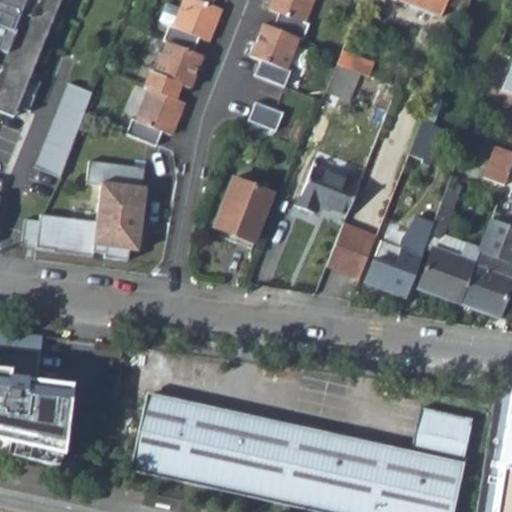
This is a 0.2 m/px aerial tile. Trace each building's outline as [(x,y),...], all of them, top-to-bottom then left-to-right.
[(0,0),(0,101),(17,108),(28,113),(40,83),(29,79),(59,0),(0,0)] [(170,23),(163,40),(168,41),(193,51),(199,36),(208,40),(221,9),(212,5),(199,0),(184,0),(174,25),(170,23)] [(273,0),(269,11),(279,15),(273,29),(298,39),(303,40),(309,26),(305,23),(314,0),(273,0)] [(381,0),(439,24),(448,0),(381,0)] [(264,25),(250,58),(259,61),(254,75),(284,87),(290,72),(285,70),(298,39),(273,29),(264,25)] [(151,70),(143,86),(149,89),(174,98),(180,83),(189,87),(202,55),(193,51),(168,41),(155,72),(151,70)] [(341,55),(335,69),(337,69),(359,79),(368,82),(373,69),(341,55)] [(511,59),(501,88),(511,91),(511,59)] [(337,69),(326,98),(348,107),(359,79),(337,69)] [(40,159),(64,168),(96,83),(72,74),(40,159)] [(131,117),(124,133),(154,145),(161,130),(170,134),(183,102),(174,98),(149,89),(136,119),(131,117)] [(0,113),(13,118),(17,108),(0,101),(0,113)] [(256,103),(248,122),(276,133),(283,114),(256,103)] [(506,183),(511,163),(511,150),(495,145),(485,176),(506,183)] [(408,152),(400,175),(416,181),(426,159),(408,152)] [(91,258),(125,262),(126,251),(128,241),(136,242),(144,180),(141,180),(143,161),(89,153),(87,172),(100,174),(95,211),(41,203),(40,209),(24,207),(18,246),(41,249),(41,251),(80,256),(80,252),(92,253),(91,258)] [(314,164),(294,212),(311,220),(315,210),(342,221),(355,189),(318,173),(320,167),(314,164)] [(374,260),(364,282),(405,297),(429,234),(450,178),(445,176),(442,181),(438,179),(421,219),(415,219),(398,256),(378,249),(374,260)] [(450,178),(429,234),(441,238),(461,188),(455,186),(457,181),(450,178)] [(232,181),(213,229),(220,232),(217,239),(250,251),(272,198),(232,181)] [(477,249),(472,264),(511,279),(511,276),(511,193),(501,190),(477,249)] [(339,229),(323,267),(356,280),(372,243),(339,229)] [(134,252),(136,242),(128,241),(126,251),(134,252)] [(433,249),(418,289),(457,303),(472,264),(477,249),(463,243),(457,258),(433,249)] [(472,264),(457,303),(496,317),(511,279),(472,264)] [(28,336),(0,332),(0,452),(59,466),(69,386),(34,381),(39,345),(27,344),(28,336)] [(40,337),(28,336),(27,344),(39,345),(40,337)] [(511,511),(511,384),(494,381),(476,511),(511,511)] [(144,393),(129,469),(343,511),(450,511),(471,410),(418,400),(408,447),(144,393)]
